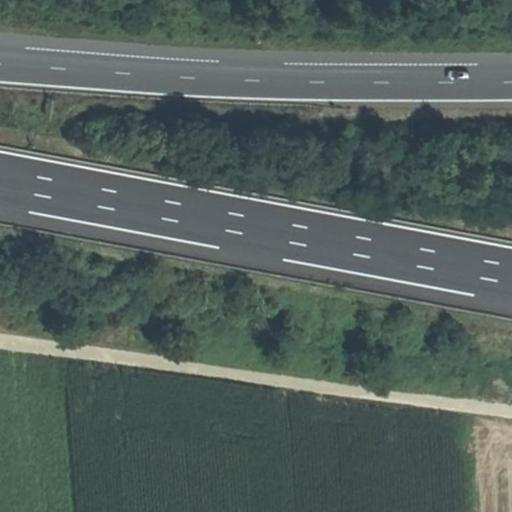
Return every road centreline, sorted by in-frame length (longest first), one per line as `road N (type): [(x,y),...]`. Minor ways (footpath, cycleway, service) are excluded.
road 1 (trunk): [(0,168),(511,263)]
road 2 (trunk): [(511,81),(290,81),(0,64)]
